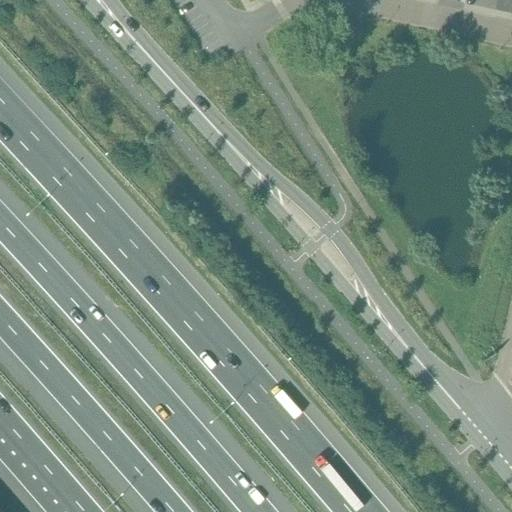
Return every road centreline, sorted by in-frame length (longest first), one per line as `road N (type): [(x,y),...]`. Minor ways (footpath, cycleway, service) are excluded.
road 1 (unclassified): [(511,473),(323,238),(105,0)]
road 2 (motorway): [(360,511),(0,110)]
road 3 (motorway): [(257,511),(0,222)]
road 4 (motorway): [(0,323),(171,511)]
